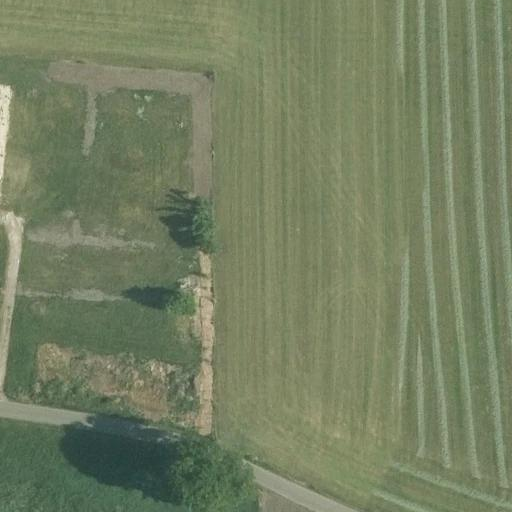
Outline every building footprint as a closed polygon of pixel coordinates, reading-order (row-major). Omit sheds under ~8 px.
[(158,88),(157,101),(178,103),(179,89),(158,88)] [(98,109),(121,113),(123,99),(100,95),(98,109)] [(168,133),(167,158),(186,159),(187,133),(168,133)] [(5,173),(27,175),(29,153),(7,151),(5,173)] [(172,178),(175,200),(187,198),(183,176),(172,178)] [(98,234),(107,228),(98,213),(89,218),(98,234)] [(187,214),(171,215),(172,240),(188,239),(187,214)] [(189,324),(206,325),(206,308),(190,307),(189,324)]
